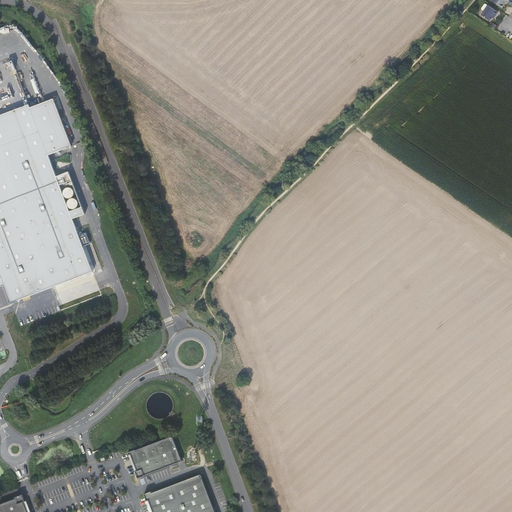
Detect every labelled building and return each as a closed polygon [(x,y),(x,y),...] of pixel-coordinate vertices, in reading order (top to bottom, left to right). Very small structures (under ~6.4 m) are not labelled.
[(497,10),(487,3),(480,13),(489,19),(491,15),(493,13),(494,14),(497,10)] [(0,239),(70,211),(60,185),(72,180),(69,172),(57,176),(48,155),(72,146),(54,99),(30,108),(29,104),(0,115),(0,239)] [(70,211),(0,239),(0,287),(2,287),(5,286),(9,298),(11,303),(14,302),(94,272),(73,219),(85,214),(82,207),(70,211)] [(47,306),(18,316),(21,324),(50,313),(47,306)] [(182,461),(173,436),(136,450),(135,449),(128,452),(129,455),(131,454),(138,471),(136,471),(138,478),(145,476),(145,475),(182,461)] [(133,464),(136,471),(138,471),(131,454),(129,455),(133,464)] [(153,511),(215,511),(202,474),(152,493),(151,491),(144,494),(147,501),(149,500),(153,511)] [(27,511),(24,502),(26,502),(23,495),(16,497),(17,499),(0,505),(0,511),(27,511)]
